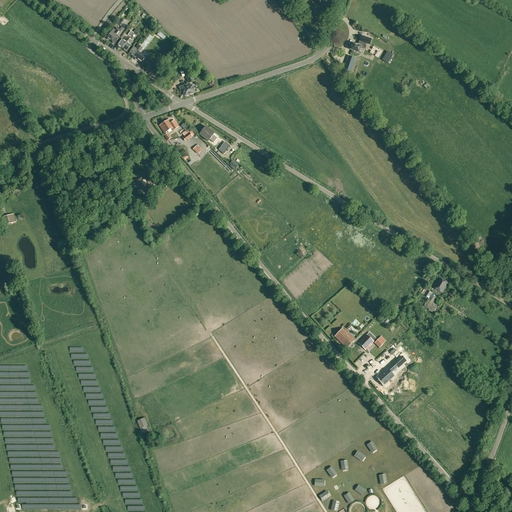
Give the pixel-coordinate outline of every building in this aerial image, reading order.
[(125,27),(123,26),(120,30),(119,31),(111,42),(113,43),(114,44),(115,44),(115,45),(120,38),(118,36),(125,27)] [(119,31),(120,30),(118,29),(114,34),(112,32),(107,39),(108,39),(108,40),(109,41),(109,40),(111,42),(119,31)] [(144,42),(142,45),(136,54),(133,57),(137,60),(142,63),(147,57),(142,54),(140,52),(143,49),(144,49),(147,45),(153,38),(149,35),(144,42)] [(371,39),(361,35),(358,44),(357,44),(357,45),(352,43),(351,46),(350,46),(350,47),(349,48),(350,49),(350,50),(358,53),(360,47),(364,49),(367,41),(370,42),(371,39)] [(118,46),(123,49),(129,39),(127,38),(124,41),(123,40),(118,46)] [(132,41),(129,39),(123,49),(127,52),(131,46),(129,45),(132,41)] [(142,45),(144,42),(141,46),(139,44),(138,46),(135,49),(133,48),(129,54),(133,57),(136,54),(142,45)] [(378,48),(374,45),(369,53),(378,58),(383,50),(378,47),(378,48)] [(350,74),(355,58),(348,55),(342,72),(350,74)] [(156,64),(147,58),(143,63),(152,69),(156,64)] [(192,73),(186,75),(185,75),(188,83),(195,81),(192,73)] [(186,87),(185,85),(178,87),(180,92),(183,91),(184,95),(186,96),(195,93),(192,85),(186,87)] [(165,135),(164,135),(168,140),(171,138),(166,132),(174,127),(169,119),(159,126),(165,135)] [(205,127),(202,130),(217,142),(219,140),(213,135),(214,133),(205,127)] [(217,142),(202,130),(199,134),(208,141),(210,139),(213,142),(215,144),(217,142)] [(193,137),(189,132),(182,137),(186,142),(193,137)] [(222,146),(227,150),(230,146),(225,142),(222,146)] [(200,148),(197,146),(193,149),(198,155),(202,151),(199,149),(200,148)] [(227,150),(222,146),(219,150),(224,154),(227,150)] [(235,169),(238,165),(233,160),(230,164),(235,169)] [(159,171),(165,179),(170,176),(163,168),(159,171)] [(140,188),(141,188),(141,189),(143,189),(144,189),(145,189),(146,189),(146,188),(151,184),(147,179),(145,181),(143,180),(140,178),(135,182),(140,188)] [(136,201),(140,208),(146,204),(142,198),(136,201)] [(433,287),(442,293),(448,283),(439,277),(433,287)] [(428,298),(432,293),(424,288),(421,294),(428,298)] [(429,309),(436,298),(431,295),(424,306),(429,309)] [(433,313),(436,308),(432,305),(428,310),(433,313)] [(355,340),(342,328),(335,336),(347,348),(355,340)] [(374,341),(367,335),(366,334),(358,343),(366,350),(374,342),(374,341)] [(379,347),(384,343),(379,338),(375,343),(379,347)] [(398,367),(400,365),(396,361),(377,377),(383,384),(393,375),(390,371),(397,366),(398,367)] [(144,418),(138,420),(141,428),(147,425),(144,418)]
